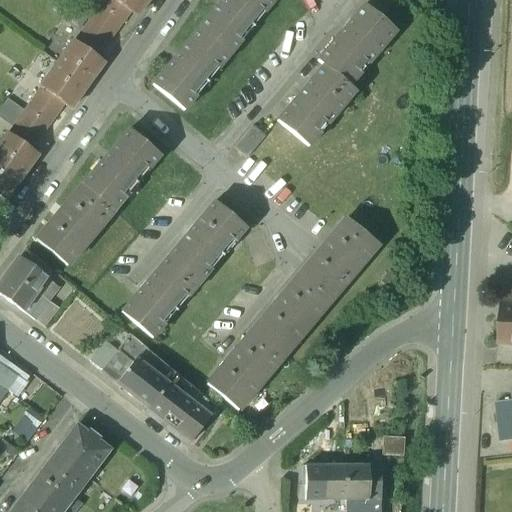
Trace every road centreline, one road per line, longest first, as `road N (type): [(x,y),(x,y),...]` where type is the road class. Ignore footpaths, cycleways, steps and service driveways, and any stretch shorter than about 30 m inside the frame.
road 1 (residential): [(221,173),(302,242),(202,374)]
road 2 (residential): [(0,327),(202,489)]
road 3 (residential): [(243,462),(381,346),(450,325)]
road 4 (residential): [(208,160),(336,6)]
road 5 (residential): [(0,238),(112,82)]
road 6 (secondary): [(441,511),(450,325)]
road 7 (secondary): [(463,181),(470,0)]
road 8 (secondary): [(450,325),(463,181)]
road 9 (residential): [(221,173),(135,284)]
road 10 (residential): [(112,82),(208,160)]
